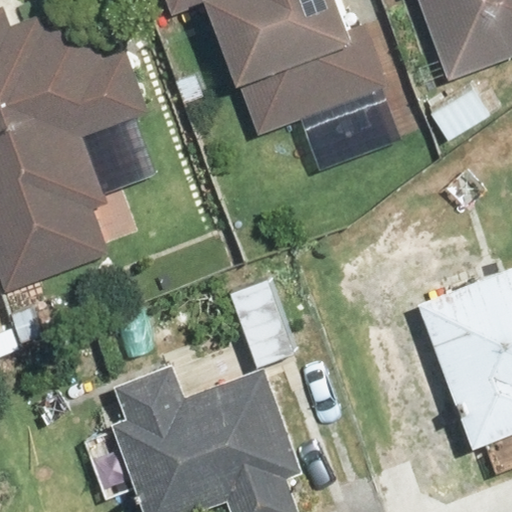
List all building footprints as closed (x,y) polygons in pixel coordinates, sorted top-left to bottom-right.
[(161,0),(166,12),(200,1),(247,133),(405,77),(383,15),(346,28),(335,0),(161,0)] [(511,0),(417,0),(443,77),(511,53),(511,0)] [(2,4),(0,4),(0,279),(3,288),(130,243),(91,130),(130,116),(94,15),(55,28),(49,12),(10,26),(2,4)] [(511,268),(421,300),(470,443),(484,438),(511,428),(511,268)] [(223,352),(105,389),(117,425),(83,436),(104,501),(137,490),(144,511),(153,511),(225,489),(232,511),(299,511),(286,470),(298,466),(267,366),(231,378),(223,352)]
